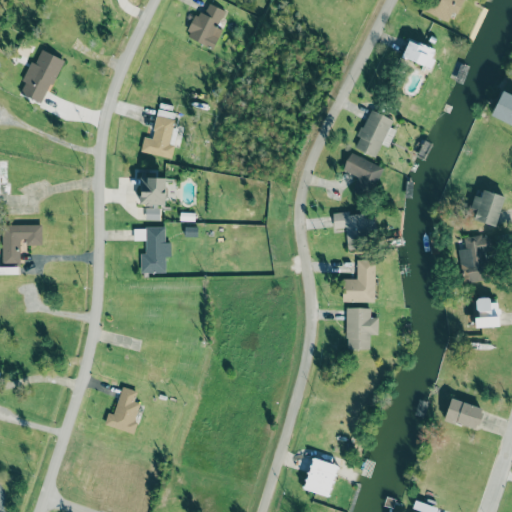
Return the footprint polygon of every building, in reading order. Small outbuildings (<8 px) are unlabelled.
[(448,21),(452,12),(457,14),(463,0),(429,0),(425,11),(448,21)] [(224,10),(209,3),(203,15),(196,12),(185,36),(213,48),(222,28),(217,26),(224,10)] [(432,67),(434,58),(432,57),(435,49),(408,40),(402,58),(432,67)] [(63,59),(41,49),(35,62),(30,60),(22,80),(25,82),(20,93),(43,103),(63,59)] [(511,125),(511,94),(502,91),(491,116),(511,125)] [(140,151),(171,158),(177,128),(172,127),(175,112),(158,109),(151,138),(143,136),(140,151)] [(376,157),(380,143),(389,147),(395,129),(390,127),(393,118),(368,109),(359,136),(354,149),(376,157)] [(352,191),(370,198),(383,167),(350,152),(343,169),(358,176),(352,191)] [(165,177),(141,177),(140,204),(165,205),(165,177)] [(474,195),(470,208),(476,209),(473,220),(496,226),(504,195),(482,190),(481,197),(474,195)] [(160,219),(160,208),(146,207),(146,219),(160,219)] [(332,212),(333,228),(346,228),(347,249),(368,248),(368,239),(373,239),(372,213),(349,214),(349,211),(332,212)] [(42,224),(2,225),(3,263),(22,263),(21,245),(42,245),(42,224)] [(165,272),(165,256),(170,256),(170,242),(165,242),(165,226),(146,226),(146,253),(140,253),(141,272),(165,272)] [(489,279),(486,253),(496,252),(493,234),(463,238),(464,248),(457,249),(462,283),(489,279)] [(343,301),(374,302),(374,259),(357,258),(356,279),(343,278),(343,301)] [(498,302),(489,302),(489,298),(472,298),(472,310),(475,310),(476,327),(499,326),(498,302)] [(370,334),(378,334),(378,317),(370,317),(370,308),(346,307),(345,348),(369,349),(370,334)] [(133,432),(140,403),(134,401),(137,390),(121,386),(114,414),(107,412),(104,425),(133,432)] [(478,428),(483,406),(449,399),(445,421),(478,428)] [(338,465),(313,457),(303,488),(327,496),(338,465)]
